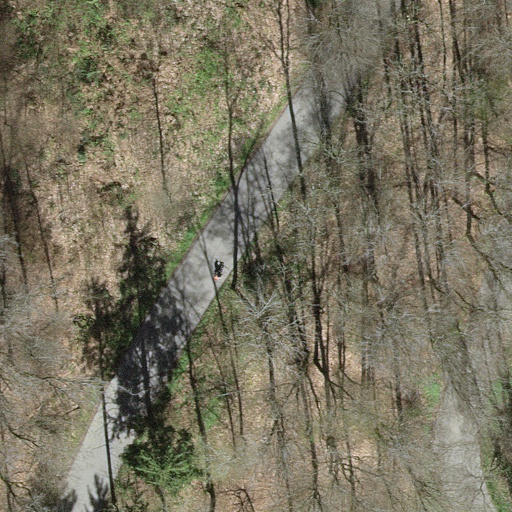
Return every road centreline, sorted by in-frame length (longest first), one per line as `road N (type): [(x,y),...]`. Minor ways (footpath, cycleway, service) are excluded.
road 1 (unclassified): [(369,0),(155,352),(80,511)]
road 2 (unclassified): [(511,246),(463,427),(466,463),(485,511)]
